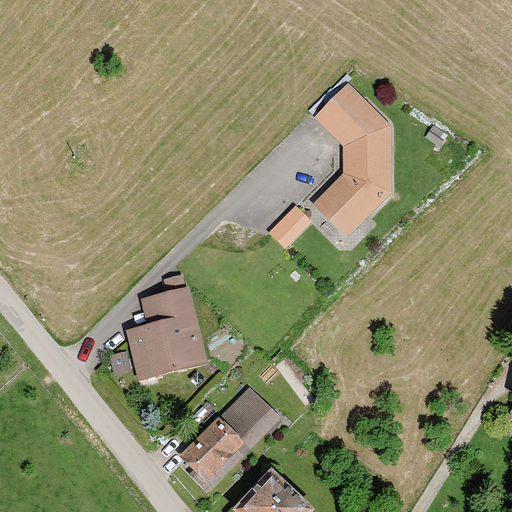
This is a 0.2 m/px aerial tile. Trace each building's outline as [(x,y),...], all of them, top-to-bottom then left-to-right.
[(339,174),(309,206),(345,238),(388,193),(387,126),(341,87),(309,121),(338,149),(339,174)] [(121,332),(132,382),(202,366),(181,275),(160,280),(163,295),(141,300),(147,326),(121,332)] [(249,386),(179,455),(210,492),(280,417),(249,386)] [(511,386),(503,403),(511,407),(511,386)] [(272,467),(232,507),(236,511),(313,511),(316,509),(272,467)]
